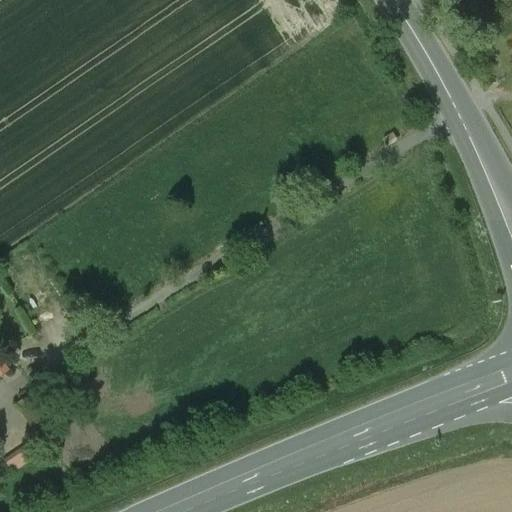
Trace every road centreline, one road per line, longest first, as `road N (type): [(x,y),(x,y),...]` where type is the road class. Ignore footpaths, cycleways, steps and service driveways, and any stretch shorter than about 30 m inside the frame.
road 1 (tertiary): [(391,0),(438,75),(497,202)]
road 2 (primary): [(367,433),(178,511)]
road 3 (primary): [(511,376),(367,433)]
road 4 (primary): [(367,433),(511,414)]
